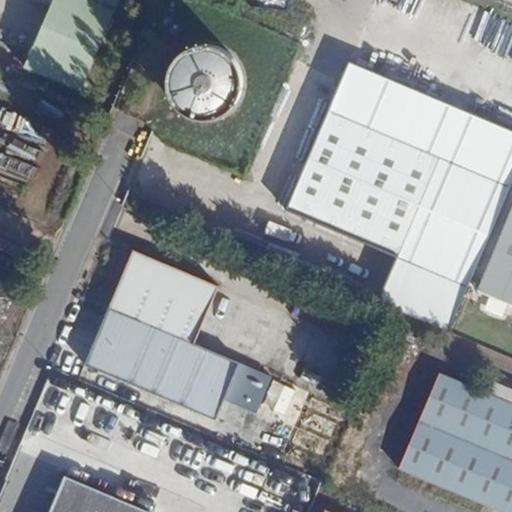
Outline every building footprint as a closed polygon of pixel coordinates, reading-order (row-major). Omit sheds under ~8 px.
[(71,90),(110,0),(42,0),(14,64),(71,90)] [(247,96),(251,87),(252,82),(252,73),(249,63),(247,59),(244,54),(238,47),(234,44),(225,40),(215,38),(210,38),(201,40),(192,44),(184,51),(181,54),(176,63),(174,73),(174,82),(175,87),(178,96),(181,101),(188,108),(196,113),(201,115),(210,117),(215,117),(225,115),(229,113),(238,108),(245,101),(247,96)] [(130,99),(140,77),(129,71),(119,93),(130,99)] [(400,253),(444,153),(331,103),(287,203),(400,253)] [(511,292),(511,188),(472,274),(511,292)] [(171,397),(220,282),(134,247),(86,358),(171,397)] [(507,511),(511,511),(511,400),(441,370),(400,466),(507,511)] [(146,511),(149,507),(60,470),(42,511),(146,511)]
